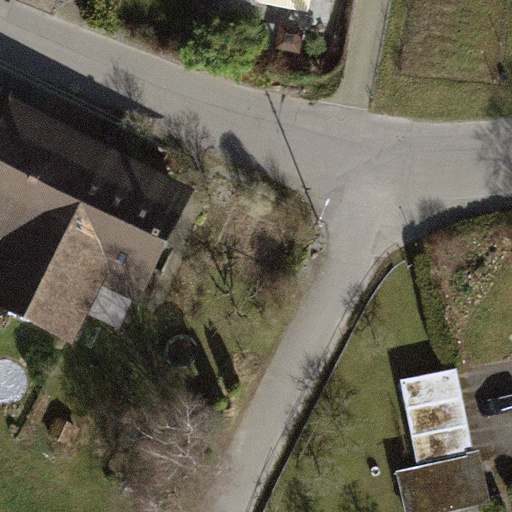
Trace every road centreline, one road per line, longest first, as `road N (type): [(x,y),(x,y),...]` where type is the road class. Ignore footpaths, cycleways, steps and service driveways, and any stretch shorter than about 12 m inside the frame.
road 1 (residential): [(0,33),(399,170)]
road 2 (residential): [(399,170),(285,358),(228,511)]
